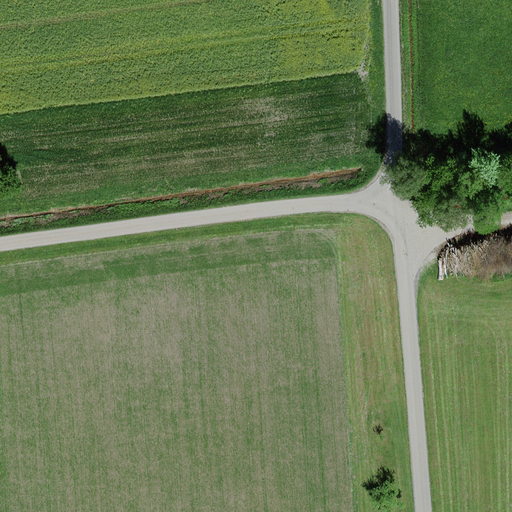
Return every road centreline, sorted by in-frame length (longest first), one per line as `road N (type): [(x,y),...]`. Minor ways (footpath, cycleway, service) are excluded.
road 1 (unclassified): [(391,0),(397,199),(422,511)]
road 2 (track): [(397,199),(338,199),(0,246)]
